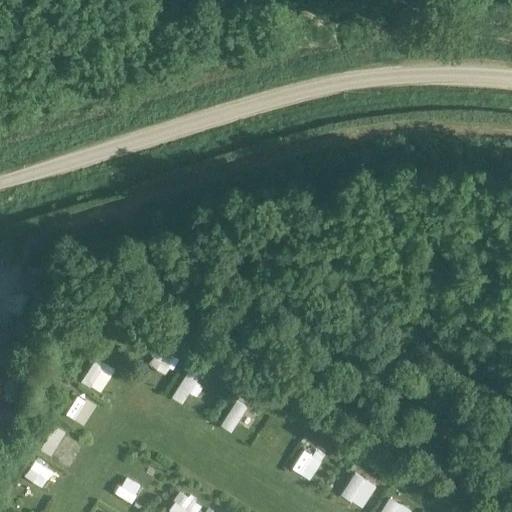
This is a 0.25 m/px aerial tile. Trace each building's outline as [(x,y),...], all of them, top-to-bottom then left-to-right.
[(153,368),(173,376),(177,364),(158,357),(153,368)] [(95,367),(81,390),(100,402),(114,378),(95,367)] [(16,369),(9,368),(7,391),(14,392),(16,369)] [(12,401),(0,400),(0,421),(11,422),(12,401)] [(73,402),(63,417),(75,425),(85,410),(73,402)] [(244,423),(234,436),(251,448),(261,434),(244,423)] [(310,453),(301,472),(323,481),(331,462),(310,453)] [(22,485),(45,500),(57,482),(34,467),(22,485)] [(344,507),(354,511),(369,511),(378,495),(355,484),(344,507)] [(124,488),(117,506),(132,511),(139,494),(124,488)] [(195,511),(183,503),(176,511),(195,511)]
